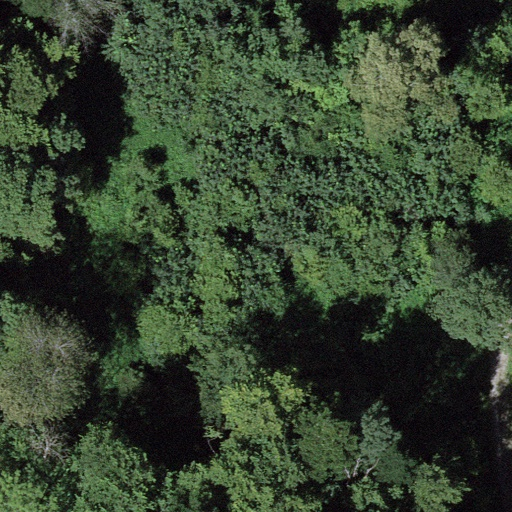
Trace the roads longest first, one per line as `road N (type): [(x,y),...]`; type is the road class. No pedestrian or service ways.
road 1 (track): [(0,299),(48,511)]
road 2 (track): [(511,297),(502,365),(511,484)]
